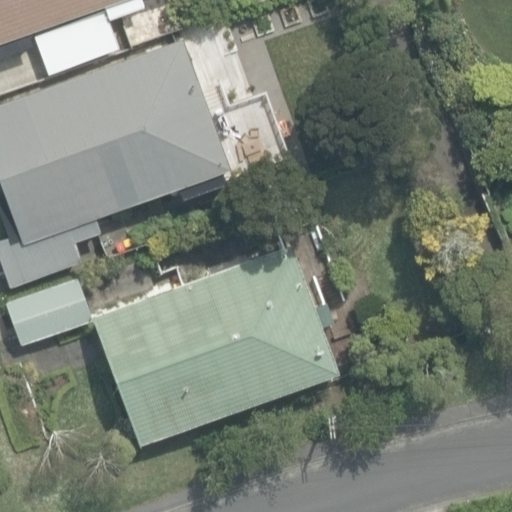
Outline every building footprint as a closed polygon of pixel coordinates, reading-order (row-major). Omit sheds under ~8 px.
[(0,0),(0,55),(34,43),(29,30),(114,0),(119,11),(145,2),(144,0),(0,0)] [(35,33),(49,71),(124,44),(109,6),(35,33)] [(0,238),(0,256),(11,285),(81,258),(73,237),(100,228),(96,214),(180,184),(184,196),(207,188),(203,176),(229,167),(183,37),(0,101),(0,181),(8,205),(0,208),(0,209),(10,235),(0,238)] [(106,319),(154,451),(352,379),(305,248),(106,319)] [(80,270),(0,297),(0,298),(15,343),(95,314),(80,270)]
